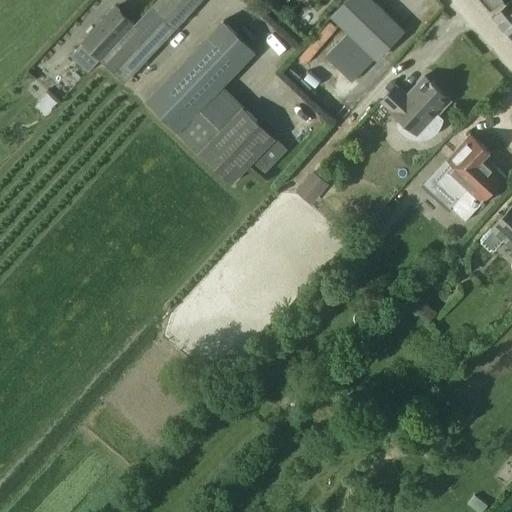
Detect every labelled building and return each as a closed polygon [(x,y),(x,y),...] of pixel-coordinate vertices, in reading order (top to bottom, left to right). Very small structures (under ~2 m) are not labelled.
[(158,0),(102,60),(126,82),(202,0),(158,0)] [(376,59),(377,59),(404,31),(371,0),(348,0),(333,17),(350,34),(327,57),(352,82),(376,59)] [(511,3),(511,2),(493,17),(511,38),(511,3)] [(88,73),(134,23),(115,5),(81,42),(83,44),(70,57),(88,73)] [(232,183),(252,162),(276,137),(244,106),(224,86),(257,53),(223,20),(145,102),(178,133),(177,134),(198,154),(200,153),(232,183)] [(382,102),(402,120),(396,127),(397,130),(400,133),(405,138),(410,140),(415,141),(420,141),(424,141),(429,139),(434,136),(438,133),(441,128),(443,123),(444,120),(438,114),(451,100),(425,77),(407,96),(396,86),(382,102)] [(436,185),(458,203),(472,215),(477,210),(507,177),(486,158),(491,153),(470,134),(447,160),(454,166),(436,185)] [(312,205),(329,185),(314,172),(297,192),(312,205)] [(511,205),(492,228),(491,228),(481,239),(481,243),(490,252),(495,251),(505,240),(511,246),(511,205)] [(422,286),(404,306),(416,316),(418,314),(428,323),(437,313),(426,303),(433,296),(422,286)]
